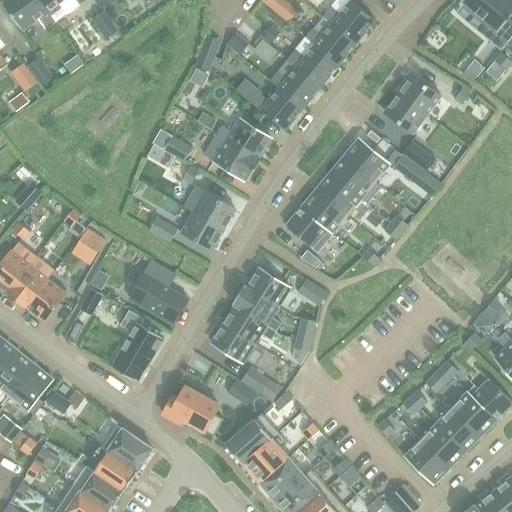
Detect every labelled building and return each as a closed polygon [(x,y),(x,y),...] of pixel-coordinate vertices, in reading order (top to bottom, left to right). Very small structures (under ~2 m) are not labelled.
[(4,0),(2,2),(22,31),(47,13),(37,0),(4,0)] [(37,0),(47,13),(54,23),(62,17),(55,7),(64,0),(37,0)] [(283,0),(262,0),(262,1),(281,16),(289,22),(297,11),(289,5),(283,0)] [(511,0),(461,0),(461,1),(488,24),(480,33),(501,51),(511,37),(511,0)] [(330,7),(323,16),(332,23),(357,43),(375,21),(350,1),(339,14),(330,7)] [(106,38),(117,30),(103,11),(92,19),(106,38)] [(312,28),(305,37),(314,45),(339,65),(357,43),(332,23),(321,36),(312,28)] [(263,37),(270,44),(279,33),(271,26),(263,37)] [(227,44),(235,50),(244,40),(236,33),(227,44)] [(295,50),(287,59),(296,66),(321,86),(339,65),(314,45),(304,57),(295,50)] [(506,70),(511,62),(501,53),(495,60),(506,70)] [(27,66),(41,85),(52,77),(38,57),(27,66)] [(208,72),(212,62),(199,57),(195,66),(208,72)] [(474,61),(463,74),(474,80),(484,69),(474,61)] [(37,83),(23,64),(11,72),(25,91),(37,83)] [(277,72),(270,81),(279,88),(303,108),(321,86),(296,66),(286,79),(277,72)] [(441,97),(412,75),(398,94),(427,115),(441,97)] [(285,131),(303,108),(279,88),(268,102),(259,94),(261,93),(244,79),(236,90),(285,131)] [(462,105),(470,93),(462,87),(454,99),(462,105)] [(427,115),(398,94),(385,113),(413,134),(427,115)] [(203,113),(198,122),(210,129),(215,121),(203,113)] [(217,134),(260,161),(258,160),(271,139),(239,119),(231,131),(222,126),(217,134)] [(248,180),(260,161),(217,134),(204,154),(213,160),(213,161),(245,181),(246,179),(248,180)] [(164,149),(185,161),(192,149),(171,136),(164,149)] [(348,159),(375,182),(389,164),(359,139),(347,153),(351,156),(348,159)] [(411,142),(403,153),(426,170),(435,158),(411,142)] [(163,150),(154,145),(147,156),(157,162),(163,150)] [(402,155),(393,167),(413,181),(421,170),(402,155)] [(341,159),(330,173),(361,198),(367,203),(381,187),(375,182),(348,159),(345,163),(341,159)] [(190,166),(182,179),(191,184),(198,171),(190,166)] [(361,198),(330,173),(319,186),(323,190),(320,193),(347,215),(361,198)] [(15,201),(26,211),(42,193),(31,183),(15,201)] [(196,187),(184,207),(193,212),(224,230),(235,210),(196,187)] [(302,206),(333,232),(347,215),(320,193),(317,196),(313,193),(302,206)] [(334,233),(333,232),(302,206),(285,226),(317,253),(334,233)] [(73,210),(64,221),(72,227),(81,216),(73,210)] [(212,250),(224,230),(193,212),(181,232),(212,250)] [(390,223),(402,233),(408,225),(397,216),(390,223)] [(177,230),(156,217),(149,230),(170,242),(177,230)] [(18,223),(12,230),(23,239),(29,232),(18,223)] [(395,240),(402,233),(390,223),(384,231),(395,240)] [(105,241),(87,229),(80,241),(98,252),(105,241)] [(11,251),(0,265),(0,286),(7,292),(8,293),(30,265),(36,256),(18,242),(12,251),(11,251)] [(373,266),(380,259),(368,249),(362,257),(373,266)] [(307,250),(300,258),(316,268),(321,262),(307,250)] [(173,324),(188,298),(168,286),(175,274),(152,261),(130,299),(173,324)] [(7,292),(6,294),(25,309),(26,307),(48,279),(30,265),(8,293),(7,292)] [(245,285),(244,286),(278,307),(290,288),(258,268),(247,286),(245,285)] [(391,293),(330,342),(343,357),(383,324),(379,319),(402,300),(401,298),(414,287),(404,276),(388,289),(391,293)] [(48,279),(26,307),(44,321),(66,293),(48,279)] [(305,279),(298,292),(306,297),(314,285),(305,279)] [(244,286),(233,304),(267,326),(276,332),(281,324),(272,318),(278,307),(244,286)] [(92,289),(80,310),(91,316),(102,295),(92,289)] [(491,317),(501,306),(493,300),(484,311),(491,317)] [(234,306),(223,323),(255,344),(261,334),(271,340),(276,332),(267,326),(233,304),(232,305),(234,306)] [(132,333),(112,368),(139,383),(140,381),(141,381),(153,361),(152,361),(165,339),(142,325),(145,320),(129,311),(120,326),(132,333)] [(429,312),(409,336),(423,348),(442,324),(429,312)] [(243,363),(255,344),(223,323),(211,342),(243,363)] [(297,339),(311,343),(313,333),(299,330),(297,339)] [(481,340),(474,333),(464,344),(471,351),(481,340)] [(1,338),(0,339),(0,374),(18,352),(1,338)] [(308,352),(311,343),(297,339),(294,349),(308,352)] [(511,377),(511,341),(494,357),(511,377)] [(18,352),(0,374),(0,388),(11,396),(35,365),(18,352)] [(441,368),(451,378),(458,371),(447,361),(441,368)] [(36,365),(11,397),(33,414),(42,403),(37,400),(53,380),(36,365)] [(269,381),(249,368),(241,380),(262,393),(269,381)] [(451,378),(441,368),(434,374),(444,385),(451,378)] [(466,393),(495,421),(497,419),(502,414),(501,414),(511,402),(511,401),(489,379),(472,396),(467,392),(466,393)] [(235,381),(228,393),(248,405),(256,394),(235,381)] [(172,397),(163,414),(180,423),(182,419),(214,436),(223,419),(215,414),(219,406),(184,387),(177,400),(172,397)] [(410,398),(420,408),(427,402),(417,391),(410,398)] [(285,392),(275,402),(281,409),(292,400),(285,392)] [(451,408),(480,436),(495,421),(466,393),(451,408)] [(54,394),(47,403),(63,414),(70,405),(54,394)] [(412,415),(420,408),(410,398),(403,404),(412,415)] [(436,424),(465,452),(480,436),(451,408),(436,424)] [(262,412),(225,444),(242,464),(279,432),(262,412)] [(387,437),(395,430),(385,420),(378,426),(387,437)] [(11,421),(1,434),(11,443),(22,429),(11,421)] [(312,423),(302,433),(308,440),(319,431),(312,423)] [(421,440),(449,468),(465,452),(436,424),(421,440)] [(102,447),(137,471),(152,449),(151,448),(117,425),(102,447)] [(279,432),(242,464),(243,465),(243,464),(250,472),(248,473),(256,482),(257,480),(259,483),(288,457),(279,446),(286,440),(279,432)] [(36,444),(29,438),(20,449),(28,455),(36,444)] [(434,484),(449,468),(421,440),(405,456),(434,484)] [(328,441),(317,451),(324,458),(335,449),(328,441)] [(86,466),(85,467),(123,492),(137,471),(102,447),(101,448),(107,452),(94,471),(86,466)] [(50,453),(42,448),(34,460),(43,465),(50,453)] [(288,457),(259,483),(270,495),(275,501),(311,469),(311,468),(304,475),(288,457)] [(344,459),(333,469),(340,476),(350,467),(344,459)] [(33,462),(26,474),(34,479),(42,467),(33,462)] [(85,467),(72,486),(110,511),(123,492),(85,467)] [(311,469),(275,501),(280,507),(285,511),(298,511),(327,487),(311,469)] [(511,511),(511,475),(493,491),(509,511),(511,511)] [(367,486),(361,479),(350,488),(357,495),(367,486)] [(29,488),(21,483),(13,495),(22,500),(29,488)] [(398,488),(388,497),(395,504),(401,511),(413,511),(416,509),(421,505),(403,484),(400,486),(398,488)] [(72,486),(58,507),(66,511),(109,511),(110,511),(72,486)] [(327,487),(298,511),(337,511),(344,506),(327,487)] [(473,504),(479,511),(509,511),(493,491),(475,506),(473,504)] [(377,497),(367,507),(371,511),(375,511),(384,505),(377,497)]
